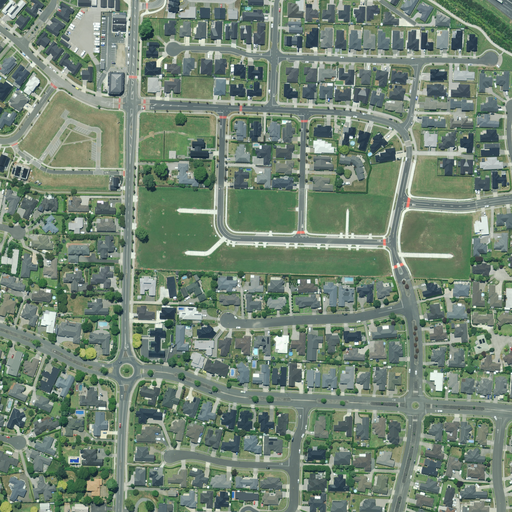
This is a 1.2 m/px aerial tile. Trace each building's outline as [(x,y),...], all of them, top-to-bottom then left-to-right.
[(0,0),(0,9),(8,0),(0,0)] [(27,7),(25,10),(35,18),(37,15),(36,14),(38,11),(37,10),(39,8),(40,9),(43,5),(37,0),(30,0),(31,0),(35,4),(33,7),(34,8),(32,10),(27,7)] [(208,13),(217,0),(219,1),(218,2),(222,4),(223,2),(231,7),(233,4),(231,3),(233,0),(232,0),(208,0),(202,9),(208,13)] [(404,12),(410,15),(418,0),(410,0),(410,2),(406,0),(404,5),(403,4),(401,8),(405,11),(404,12)] [(11,1),(2,12),(5,14),(8,12),(10,14),(8,17),(12,20),(26,4),(22,1),(15,8),(13,6),(15,4),(11,1)] [(424,22),(433,8),(429,5),(428,6),(421,2),(417,9),(418,10),(418,11),(422,14),(419,19),(424,22)] [(75,12),(63,4),(61,7),(64,9),(61,13),(58,11),(56,14),(67,23),(70,20),(69,19),(72,14),(73,15),(75,12)] [(312,4),(306,4),(306,21),(312,21),(312,17),(318,17),(318,12),(317,12),(317,10),(313,10),(313,9),(312,9),(312,4)] [(334,22),(335,5),(329,5),(328,10),(323,10),(323,13),(322,13),(322,18),(328,19),(328,22),(334,22)] [(349,21),(350,5),(344,5),(344,11),(339,11),(338,18),(344,18),(344,21),(349,21)] [(378,8),(378,6),(372,5),(372,6),(367,6),(367,20),(371,20),(371,19),(374,19),(374,13),(379,13),(379,8),(378,8)] [(357,17),(357,22),(364,23),(364,20),(365,20),(365,7),(360,7),(360,10),(354,9),(354,14),(355,14),(355,17),(357,17)] [(242,12),(242,20),(253,20),(253,19),(257,19),(257,20),(264,21),(264,15),(263,15),(263,13),(262,13),(262,10),(258,10),(258,13),(242,12)] [(383,20),(383,24),(399,25),(399,19),(394,19),(394,17),(392,17),(392,14),(390,14),(390,12),(386,12),(385,20),(383,20)] [(435,20),(435,26),(449,26),(450,22),(450,18),(445,18),(446,17),(442,17),(442,15),(437,15),(436,20),(435,20)] [(19,28),(22,31),(31,20),(28,17),(25,20),(21,16),(16,22),(20,26),(19,28)] [(124,16),(110,16),(110,28),(124,28),(124,16)] [(65,26),(54,18),(51,21),(54,23),(51,27),(48,25),(45,29),(57,37),(59,34),(62,28),(63,29),(65,26)] [(169,23),(165,23),(164,35),(170,35),(170,34),(175,34),(176,28),(174,28),(174,25),(176,25),(176,21),(169,21),(169,23)] [(190,28),(190,22),(183,22),(183,28),(180,28),(180,37),(184,37),(184,36),(191,36),(191,28),(190,28)] [(206,38),(206,23),(199,22),(198,28),(197,28),(197,35),(195,35),(195,39),(201,39),(201,38),(206,38)] [(222,39),(222,22),(215,22),(215,28),(211,28),(211,39),(217,40),(217,39),(222,39)] [(236,38),(236,22),(231,22),(231,25),(225,25),(225,38),(230,38),(230,37),(232,37),(232,38),(236,38)] [(301,22),(289,22),(288,26),(291,26),(291,27),(289,27),(289,32),(302,33),(303,27),(299,27),(299,26),(301,26),(301,22)] [(264,44),(265,23),(258,23),(257,33),(254,33),(254,44),(264,44)] [(251,43),(251,26),(246,26),(246,29),(241,29),(241,39),(245,39),(245,38),(246,38),(246,43),(251,43)] [(318,46),(319,28),(312,28),(312,32),(310,32),(310,34),(307,34),(306,42),(306,47),(312,47),(312,46),(318,46)] [(325,31),(321,31),(321,38),(323,38),(323,42),(321,42),(321,48),(327,48),(327,47),(332,47),(333,28),(325,28),(325,31)] [(344,30),(337,30),(336,42),(335,42),(335,48),(342,48),(342,49),(346,49),(346,40),(344,40),(344,30)] [(357,30),(351,30),(351,34),(350,34),(349,48),(354,48),(354,50),(361,50),(361,39),(357,39),(358,34),(357,34),(357,30)] [(369,30),(364,30),(363,49),(369,49),(375,50),(375,36),(371,36),(371,39),(368,39),(369,30)] [(412,32),(409,32),(408,43),(407,43),(407,49),(412,49),(412,50),(419,50),(419,39),(416,39),(416,30),(412,30),(412,32)] [(462,49),(463,31),(457,30),(457,35),(456,35),(456,38),(452,38),(451,49),(457,49),(462,49)] [(383,31),(378,31),(378,48),(383,49),(389,49),(389,43),(390,43),(390,39),(385,39),(385,33),(383,33),(383,31)] [(400,31),(393,31),(392,49),(397,49),(403,50),(404,38),(399,38),(400,31)] [(441,36),(437,36),(436,48),(440,48),(440,49),(443,49),(443,48),(447,49),(448,31),(442,31),(442,34),(441,34),(441,36)] [(45,33),(36,45),(39,47),(42,44),(46,47),(50,41),(46,38),(48,35),(45,33)] [(427,33),(421,33),(421,49),(427,49),(427,50),(433,50),(433,42),(427,42),(427,33)] [(467,41),(466,51),(472,51),(472,50),(477,51),(477,37),(475,37),(475,34),(469,34),(469,41),(467,41)] [(292,37),(287,37),(287,45),(292,46),(292,45),(297,45),(297,47),(302,47),(302,37),(297,36),(297,38),(292,38),(292,37)] [(56,63),(64,52),(60,49),(60,50),(56,47),(57,45),(53,42),(45,54),(48,56),(50,55),(55,58),(53,60),(56,63)] [(146,51),(146,57),(158,57),(158,51),(156,51),(156,47),(159,47),(159,44),(158,44),(158,43),(149,43),(149,48),(149,51),(146,51)] [(75,77),(82,66),(79,64),(77,68),(72,65),(73,64),(67,61),(70,57),(66,54),(58,66),(61,68),(63,66),(68,69),(68,70),(73,73),(71,75),(75,77)] [(6,73),(8,75),(17,64),(14,62),(16,60),(12,57),(10,58),(9,58),(8,60),(6,58),(3,62),(4,63),(2,66),(3,67),(0,71),(5,75),(6,73)] [(188,59),(184,59),(183,75),(189,76),(190,71),(191,71),(191,68),(194,69),(194,58),(189,58),(188,59)] [(212,58),(201,58),(201,73),(206,73),(206,74),(211,74),(211,70),(212,58)] [(155,60),(149,59),(149,65),(144,65),(144,73),(155,73),(155,72),(159,72),(160,65),(154,65),(155,60)] [(220,60),(215,60),(215,74),(225,74),(225,67),(227,67),(227,62),(226,62),(226,59),(220,59),(220,60)] [(171,74),(180,74),(180,67),(177,66),(177,65),(171,64),(171,65),(167,65),(167,72),(171,72),(171,74)] [(237,65),(234,65),(234,75),(240,75),(240,78),(245,78),(246,67),(244,67),(244,65),(237,65)] [(262,80),(263,67),(258,67),(258,71),(254,71),(254,67),(248,66),(248,78),(250,78),(250,79),(254,80),(254,76),(258,76),(258,80),(262,80)] [(92,83),(92,68),(88,68),(88,71),(82,71),(82,80),(88,80),(88,83),(92,83)] [(287,76),(287,82),(297,82),(298,75),(299,69),(294,69),(294,68),(286,68),(286,74),(289,74),(289,76),(287,76)] [(310,68),(304,68),(304,74),(307,74),(307,76),(306,76),(306,82),(316,82),(317,69),(310,69),(310,68)] [(319,69),(319,81),(324,81),(325,78),(332,78),(332,77),(336,77),(336,71),(332,71),(332,69),(327,69),(327,70),(325,70),(325,69),(319,69)] [(344,69),(339,69),(339,79),(345,80),(345,85),(351,85),(351,84),(353,85),(354,70),(348,70),(348,74),(344,74),(344,69)] [(364,70),(359,70),(359,77),(361,77),(361,84),(370,84),(370,76),(371,76),(371,71),(364,70)] [(378,87),(384,88),(385,85),(386,85),(389,72),(377,70),(375,79),(379,80),(379,83),(378,87)] [(447,70),(430,70),(430,81),(447,81),(447,70)] [(475,71),(454,70),(453,81),(467,81),(467,79),(474,79),(475,71)] [(123,71),(108,71),(107,89),(122,90),(122,85),(121,85),(121,81),(123,81),(123,78),(120,78),(120,74),(123,74),(123,71)] [(392,71),(391,83),(395,83),(395,81),(400,82),(400,83),(406,84),(406,79),(407,79),(408,73),(403,73),(403,74),(401,74),(402,72),(398,71),(398,74),(396,73),(396,71),(392,71)] [(509,91),(509,72),(504,72),(504,77),(496,76),(496,84),(500,84),(500,85),(503,85),(503,91),(509,91)] [(485,74),(479,74),(479,92),(485,92),(485,87),(489,87),(489,86),(492,86),(492,77),(485,77),(485,74)] [(24,92),(29,96),(31,92),(33,93),(40,83),(39,82),(40,81),(34,77),(31,81),(30,80),(26,86),(27,87),(24,92)] [(158,78),(148,78),(148,92),(156,93),(156,92),(160,92),(160,86),(158,86),(158,78)] [(180,93),(181,79),(174,79),(174,81),(165,81),(164,93),(171,93),(171,90),(174,90),(174,93),(180,93)] [(226,80),(216,79),(216,88),(214,88),(214,95),(225,95),(226,80)] [(0,94),(0,99),(2,101),(13,87),(6,82),(4,85),(1,83),(0,84),(0,83),(0,93),(1,94),(0,94)] [(259,89),(259,82),(254,82),(254,90),(247,90),(247,96),(253,96),(261,96),(262,89),(259,89)] [(230,85),(230,95),(236,96),(236,95),(238,95),(238,96),(245,96),(245,89),(243,89),(243,84),(239,84),(238,88),(236,88),(236,85),(230,85)] [(290,84),(284,84),(284,96),(286,96),(286,98),(292,98),(292,97),(297,98),(298,92),(292,91),(292,89),(290,88),(290,84)] [(303,88),(302,97),(306,98),(314,99),(314,91),(316,92),(316,84),(308,84),(307,88),(303,88)] [(427,91),(427,96),(446,96),(447,90),(444,90),(444,85),(441,85),(441,84),(434,84),(434,85),(427,85),(427,91)] [(451,90),(451,96),(470,97),(470,91),(469,90),(469,85),(459,85),(459,88),(457,88),(457,90),(451,90)] [(324,86),(320,86),(319,99),(325,99),(326,94),(327,94),(327,98),(332,98),(333,86),(327,86),(327,87),(324,87),(324,86)] [(390,91),(389,98),(403,100),(404,93),(405,93),(405,89),(402,88),(402,86),(397,86),(397,89),(394,88),(394,92),(390,91)] [(362,103),(366,104),(370,89),(366,88),(365,91),(361,90),(361,89),(355,88),(353,101),(359,102),(359,100),(363,101),(362,103)] [(350,100),(351,89),(346,89),(346,90),(344,90),(343,93),(339,92),(340,90),(335,90),(335,101),(341,101),(346,101),(346,100),(350,100)] [(10,105),(20,112),(23,108),(26,103),(27,103),(29,100),(26,98),(27,97),(17,91),(13,98),(12,97),(9,101),(12,103),(10,105)] [(381,107),(384,94),(380,93),(379,96),(376,95),(376,92),(373,91),(369,104),(375,105),(376,101),(377,102),(376,106),(381,107)] [(480,105),(480,111),(498,112),(498,106),(497,106),(497,100),(493,100),(493,97),(488,97),(488,103),(484,103),(484,105),(480,105)] [(431,98),(426,98),(426,104),(424,104),(424,109),(429,109),(429,110),(436,110),(436,109),(441,109),(447,109),(447,103),(436,103),(436,102),(431,102),(431,98)] [(454,99),(450,99),(450,109),(455,109),(455,107),(461,108),(461,111),(473,111),(473,103),(466,103),(466,99),(462,99),(462,102),(454,102),(454,99)] [(386,103),(385,109),(388,110),(394,111),(394,110),(395,110),(395,112),(402,113),(403,102),(395,102),(395,104),(386,103)] [(4,112),(0,119),(0,128),(2,129),(5,124),(10,127),(13,122),(15,119),(14,119),(17,115),(13,112),(10,118),(7,117),(9,114),(4,112)] [(479,125),(479,127),(499,127),(499,121),(490,121),(490,115),(484,115),(484,119),(481,119),(481,118),(478,118),(477,125),(479,125)] [(421,123),(421,127),(427,128),(427,126),(434,126),(434,127),(445,128),(445,120),(441,120),(441,122),(434,122),(434,120),(429,120),(429,117),(422,117),(422,123),(421,123)] [(237,136),(237,141),(243,141),(243,138),(246,138),(246,125),(243,125),(243,122),(237,122),(237,125),(234,125),(234,130),(237,130),(237,131),(236,131),(236,136),(237,136)] [(251,138),(251,141),(257,141),(258,136),(261,136),(261,131),(262,126),(261,126),(261,124),(259,124),(259,122),(254,122),(254,123),(251,123),(251,129),(253,129),(253,131),(250,131),(250,138),(251,138)] [(272,125),(270,125),(270,128),(268,128),(268,133),(270,133),(270,136),(270,137),(272,137),(271,142),(278,142),(278,139),(280,139),(280,125),(277,125),(277,123),(272,123),(272,125)] [(286,128),(283,128),(282,140),(283,140),(283,142),(291,142),(291,137),(292,137),(292,133),(294,133),(295,128),(291,128),(291,123),(286,123),(286,128)] [(341,136),(341,143),(347,144),(348,139),(346,139),(347,133),(352,134),(353,126),(343,125),(343,128),(342,127),(341,133),(342,133),(342,136),(341,136)] [(314,128),(314,136),(317,136),(317,137),(332,138),(332,131),(331,131),(331,126),(325,126),(325,127),(321,127),(321,126),(317,126),(317,128),(314,128)] [(364,148),(370,131),(359,128),(357,135),(358,135),(356,140),(360,141),(358,146),(364,148)] [(480,135),(480,141),(498,141),(498,135),(496,135),(496,130),(486,130),(486,134),(483,134),(483,135),(480,135)] [(440,148),(440,149),(445,150),(445,148),(450,148),(450,147),(455,147),(455,139),(456,139),(456,132),(452,132),(452,134),(448,134),(448,137),(442,137),(442,144),(439,144),(438,148),(440,148)] [(473,153),(473,134),(469,133),(469,139),(467,139),(467,137),(463,137),(463,139),(460,139),(460,147),(464,147),(464,148),(467,148),(467,153),(473,153)] [(370,150),(373,154),(382,145),(384,147),(387,143),(383,138),(383,137),(380,134),(378,136),(377,135),(372,139),(374,141),(373,142),(374,143),(369,147),(371,149),(370,150)] [(429,134),(424,134),(424,141),(425,141),(425,147),(436,147),(437,135),(431,135),(431,137),(429,137),(429,134)] [(190,152),(190,157),(208,158),(208,152),(200,152),(201,148),(204,148),(204,143),(202,143),(202,139),(197,139),(197,143),(191,143),(191,148),(195,148),(195,152),(190,152)] [(315,149),(315,153),(321,154),(321,153),(333,153),(334,148),(331,148),(331,145),(325,144),(325,142),(321,142),(321,141),(317,140),(317,141),(313,141),(313,149),(315,149)] [(481,151),(481,156),(499,155),(499,144),(484,144),(484,148),(490,148),(490,151),(481,151)] [(235,157),(235,162),(250,163),(250,154),(244,154),(244,145),(239,145),(239,147),(237,147),(237,151),(236,151),(236,154),(235,154),(235,157)] [(281,148),(276,148),(276,157),(285,157),(285,159),(291,159),(292,152),(293,150),(294,150),(294,145),(286,145),(286,149),(281,149),(281,148)] [(264,165),(269,165),(269,160),(270,160),(271,147),(262,146),(262,149),(256,149),(256,154),(257,154),(257,158),(264,158),(264,165)] [(379,161),(379,162),(396,160),(395,154),(394,148),(385,150),(386,153),(380,154),(380,155),(375,156),(376,162),(379,161)] [(8,167),(11,157),(8,156),(9,153),(2,151),(1,154),(0,153),(0,160),(0,161),(0,170),(4,172),(6,166),(8,167)] [(350,164),(350,162),(353,163),(352,164),(355,166),(356,166),(356,168),(355,168),(358,180),(365,178),(364,172),(365,172),(364,169),(365,169),(362,161),(361,160),(362,159),(358,156),(352,155),(352,157),(351,157),(345,156),(345,158),(340,157),(340,163),(350,164)] [(330,157),(313,157),(313,161),(316,161),(316,164),(313,164),(313,170),(333,170),(333,165),(326,165),(326,162),(330,162),(330,157)] [(447,159),(443,158),(443,168),(445,168),(445,175),(452,175),(452,166),(454,166),(454,160),(447,160),(447,159)] [(483,168),(483,170),(503,169),(503,162),(499,163),(499,161),(497,161),(497,158),(487,158),(487,163),(480,163),(480,169),(483,168)] [(473,174),(473,160),(467,160),(467,163),(466,162),(466,160),(461,160),(460,174),(465,175),(465,171),(468,171),(468,174),(473,174)] [(276,164),(276,173),(285,173),(285,174),(291,175),(291,168),(293,168),(294,161),(286,161),(286,165),(281,165),(281,164),(276,164)] [(199,187),(199,179),(194,178),(194,177),(187,177),(188,175),(186,175),(186,171),(188,171),(188,164),(178,164),(178,171),(180,171),(180,172),(179,172),(179,176),(177,175),(177,179),(179,179),(179,184),(192,184),(192,187),(199,187)] [(264,189),(270,189),(271,169),(264,169),(264,174),(262,174),(262,175),(261,175),(261,176),(257,176),(257,184),(265,184),(264,189)] [(234,182),(234,188),(247,188),(248,182),(243,182),(244,178),(248,178),(249,172),(243,172),(243,170),(239,170),(239,172),(234,172),(234,178),(236,178),(236,182),(234,182)] [(497,172),(492,172),(492,188),(498,188),(498,183),(502,183),(502,186),(506,186),(506,175),(502,175),(502,177),(499,177),(499,175),(497,175),(497,172)] [(313,185),(313,191),(333,191),(333,186),(324,186),(324,183),(329,183),(329,179),(321,178),(321,177),(313,177),(312,181),(315,181),(315,185),(313,185)] [(272,180),(272,188),(281,188),(281,187),(286,188),(286,189),(292,190),(292,183),(293,183),(293,178),(288,178),(288,180),(284,180),(284,179),(276,179),(276,180),(272,180)] [(481,178),(475,178),(475,190),(481,190),(481,188),(483,188),(483,190),(489,190),(489,178),(485,178),(485,180),(481,180),(481,178)] [(5,199),(8,200),(10,204),(7,213),(14,215),(20,196),(12,194),(13,190),(8,189),(5,199)] [(44,208),(45,208),(48,210),(52,209),(52,211),(57,211),(57,208),(58,208),(58,203),(58,199),(54,199),(54,195),(48,195),(48,198),(43,198),(38,209),(42,212),(44,208)] [(68,204),(68,211),(89,211),(90,204),(80,204),(80,202),(82,201),(82,199),(81,197),(77,197),(76,196),(74,196),(73,197),(73,201),(72,201),(72,204),(68,204)] [(33,198),(32,200),(28,199),(28,200),(24,198),(21,204),(22,204),(21,206),(21,207),(24,208),(25,208),(27,209),(23,217),(29,219),(38,201),(33,198)] [(104,202),(104,204),(101,204),(102,203),(97,203),(97,207),(95,207),(95,214),(115,214),(115,208),(110,208),(110,202),(104,202)] [(511,225),(511,215),(511,214),(496,215),(497,221),(496,221),(496,226),(504,225),(503,222),(505,222),(506,229),(511,228),(511,227),(511,225)] [(55,219),(52,215),(44,221),(47,224),(42,228),(46,233),(50,230),(53,233),(54,232),(55,233),(59,230),(51,222),(55,219)] [(489,234),(487,217),(481,218),(481,223),(480,223),(479,222),(475,222),(475,224),(474,225),(475,233),(479,233),(479,231),(481,230),(481,235),(489,234)] [(83,218),(78,218),(77,223),(69,223),(68,229),(75,230),(75,233),(80,234),(80,228),(83,228),(83,218)] [(113,219),(108,219),(108,221),(105,221),(105,219),(101,219),(101,223),(97,223),(97,231),(116,231),(116,223),(113,223),(113,219)] [(507,252),(508,233),(502,233),(501,239),(500,239),(500,240),(499,240),(499,243),(497,243),(497,245),(494,245),(494,249),(501,250),(501,252),(507,252)] [(49,236),(39,236),(39,241),(32,240),(32,247),(38,247),(38,249),(53,249),(53,243),(49,243),(49,236)] [(115,236),(106,236),(106,241),(104,241),(98,240),(97,252),(101,252),(100,258),(107,258),(108,251),(115,252),(115,236)] [(474,238),(473,257),(479,257),(479,254),(486,254),(487,245),(483,245),(483,244),(479,244),(480,238),(474,238)] [(77,254),(89,255),(89,245),(69,245),(68,254),(75,254),(75,255),(68,255),(68,262),(79,262),(79,255),(77,255),(77,254)] [(8,258),(8,257),(2,257),(1,264),(7,264),(12,264),(12,265),(12,266),(11,273),(17,274),(19,250),(13,249),(12,258),(8,258)] [(298,257),(300,254),(295,250),(291,254),(285,249),(279,255),(280,256),(274,262),(277,265),(279,263),(280,264),(286,258),(291,264),(294,260),(295,261),(297,261),(298,259),(298,257)] [(37,271),(38,264),(33,263),(32,262),(32,257),(29,257),(30,254),(24,253),(24,260),(23,260),(21,277),(30,278),(31,270),(37,271)] [(58,258),(52,258),(51,267),(44,266),(43,274),(48,274),(48,275),(51,275),(51,278),(57,279),(58,270),(58,258)] [(482,276),(489,276),(489,272),(489,270),(490,270),(490,266),(487,265),(487,264),(482,264),(482,266),(476,265),(476,266),(472,266),(472,274),(482,274),(482,276)] [(104,287),(110,287),(110,285),(111,285),(111,278),(107,278),(108,276),(113,276),(113,271),(109,271),(110,266),(106,265),(105,268),(101,268),(101,271),(100,271),(100,274),(93,274),(93,278),(92,278),(91,283),(97,284),(97,282),(104,282),(104,287)] [(82,277),(82,271),(78,271),(77,274),(67,273),(66,277),(65,277),(64,282),(72,283),(71,292),(78,292),(78,282),(83,283),(84,277),(82,277)] [(6,286),(17,290),(21,291),(22,290),(24,291),(26,285),(22,284),(23,283),(18,281),(18,283),(15,282),(16,278),(11,276),(10,279),(2,277),(0,284),(6,285),(6,286)] [(249,286),(248,292),(254,292),(263,292),(263,287),(259,287),(259,276),(255,276),(254,278),(250,278),(250,282),(251,282),(251,286),(249,286)] [(155,295),(156,280),(153,280),(153,279),(149,279),(149,277),(144,277),(144,278),(140,278),(140,284),(141,284),(140,294),(145,294),(145,289),(149,290),(149,295),(155,295)] [(227,291),(233,292),(233,287),(236,287),(236,285),(238,285),(238,281),(227,280),(227,278),(218,278),(218,289),(227,289),(227,291)] [(282,285),(286,282),(282,278),(280,280),(270,280),(270,285),(268,285),(268,292),(273,292),(284,292),(284,286),(282,286),(282,285)] [(298,286),(298,293),(315,292),(318,292),(318,286),(314,286),(314,283),(311,283),(311,279),(300,279),(300,286),(298,286)] [(201,286),(199,281),(195,283),(185,287),(186,289),(188,288),(190,293),(195,291),(200,301),(207,298),(205,294),(201,286)] [(382,281),(376,283),(377,285),(376,285),(377,290),(377,292),(378,298),(383,297),(383,296),(390,295),(389,292),(392,291),(391,286),(384,287),(382,281)] [(324,293),(328,293),(330,295),(329,306),(337,307),(337,286),(334,286),(334,283),(328,282),(328,285),(324,285),(324,293)] [(434,285),(434,282),(426,284),(427,291),(422,292),(423,298),(442,294),(441,288),(438,288),(437,284),(434,285)] [(472,306),(485,307),(485,301),(481,301),(482,291),(479,291),(479,282),(473,282),(472,306)] [(463,285),(463,284),(454,283),(454,288),(453,288),(453,296),(460,296),(469,296),(469,285),(463,285)] [(373,302),(374,285),(367,284),(367,288),(358,287),(358,292),(359,292),(359,297),(363,297),(363,295),(367,295),(367,302),(373,302)] [(498,300),(499,295),(497,295),(497,293),(495,293),(495,285),(489,285),(489,298),(490,298),(490,306),(502,307),(502,301),(498,300)] [(348,301),(348,302),(350,302),(350,301),(354,301),(354,288),(349,288),(347,288),(343,288),(344,286),(339,286),(339,306),(345,306),(345,301),(348,301)] [(185,289),(180,291),(184,298),(188,296),(185,289)] [(51,302),(52,292),(46,291),(39,290),(39,294),(32,293),(31,299),(51,302)] [(11,296),(5,294),(2,305),(0,310),(0,314),(6,316),(7,312),(13,314),(16,302),(10,300),(11,296)] [(230,305),(230,304),(234,304),(234,305),(240,305),(240,298),(239,298),(239,296),(237,296),(237,294),(233,294),(233,296),(219,296),(219,301),(223,301),(223,305),(230,305)] [(262,309),(262,300),(256,300),(256,294),(246,294),(246,299),(247,299),(247,311),(253,311),(253,309),(262,309)] [(316,294),(311,294),(311,297),(295,297),(296,304),(299,304),(299,307),(306,307),(306,306),(311,306),(311,308),(320,307),(320,301),(317,301),(317,298),(316,298),(316,294)] [(285,306),(286,300),(283,299),(283,298),(278,298),(278,300),(268,299),(268,306),(269,306),(269,308),(275,308),(275,309),(281,309),(281,307),(283,307),(283,306),(285,306)] [(102,299),(97,299),(97,302),(88,302),(88,307),(92,307),(92,309),(84,309),(84,314),(108,314),(108,308),(102,308),(102,299)] [(24,308),(21,316),(24,317),(24,318),(30,320),(29,325),(35,327),(38,316),(35,315),(38,307),(26,303),(25,308),(24,308)] [(430,308),(429,309),(430,312),(431,312),(431,313),(427,313),(428,319),(445,317),(444,311),(441,312),(440,304),(430,305),(430,308)] [(458,305),(453,305),(453,309),(452,309),(452,312),(447,312),(447,318),(464,319),(464,318),(467,318),(467,313),(464,313),(464,306),(458,306),(458,305)] [(179,312),(179,318),(182,318),(182,320),(202,320),(202,315),(198,315),(198,312),(196,312),(196,308),(185,308),(185,313),(179,312)] [(47,326),(46,332),(54,333),(55,323),(56,313),(56,312),(50,312),(49,312),(49,314),(44,314),(43,319),(42,319),(41,325),(45,326),(47,326)] [(473,320),(473,323),(486,324),(486,322),(487,322),(487,325),(493,325),(494,314),(487,314),(487,316),(478,316),(478,312),(474,312),(474,315),(472,315),(472,320),(473,320)] [(511,315),(510,315),(510,312),(505,312),(505,314),(501,314),(497,318),(500,321),(497,324),(500,327),(505,323),(511,323),(511,315)] [(67,336),(66,336),(70,337),(70,336),(74,337),(73,343),(80,344),(82,323),(76,323),(76,327),(67,326),(68,323),(62,322),(61,326),(59,325),(58,335),(65,336),(65,335),(67,336)] [(467,337),(467,323),(460,324),(460,327),(455,327),(455,331),(454,331),(455,337),(461,337),(462,342),(468,342),(467,337)] [(185,325),(176,325),(175,344),(177,344),(177,350),(189,351),(189,344),(184,343),(185,325)] [(394,330),(394,325),(389,326),(389,329),(383,329),(383,326),(377,327),(377,332),(372,332),(373,339),(397,337),(396,330),(394,330)] [(443,333),(443,326),(438,326),(438,327),(434,327),(434,333),(430,334),(430,339),(435,339),(435,340),(444,340),(444,338),(447,338),(447,332),(443,333)] [(362,340),(361,330),(357,331),(357,332),(349,333),(349,331),(343,331),(344,343),(349,342),(349,341),(354,340),(354,343),(359,342),(359,340),(362,340)] [(101,332),(100,334),(90,332),(89,337),(92,337),(92,338),(89,338),(89,343),(100,343),(102,344),(102,348),(103,348),(103,354),(109,354),(110,338),(112,338),(111,334),(107,334),(104,334),(105,332),(101,332)] [(300,333),(299,340),(296,340),(296,341),(292,341),(291,348),(297,348),(296,351),(299,351),(299,355),(305,355),(306,333),(300,333)] [(317,348),(318,348),(318,342),(323,342),(323,336),(318,336),(318,335),(308,334),(308,348),(307,360),(317,360),(317,348)] [(332,335),(332,334),(326,334),(326,340),(328,340),(328,352),(335,352),(335,345),(336,345),(336,343),(340,343),(340,335),(332,335)] [(487,344),(484,334),(477,337),(480,345),(474,347),(476,354),(490,350),(488,344),(487,344)] [(289,343),(289,336),(283,335),(283,337),(279,337),(278,335),(274,339),(276,342),(276,346),(280,346),(279,350),(278,350),(278,353),(288,353),(288,343),(289,343)] [(251,336),(244,336),(244,338),(236,338),(235,348),(242,348),(242,351),(244,351),(243,354),(250,355),(251,336)] [(265,352),(265,355),(267,355),(267,356),(270,356),(271,336),(264,336),(264,337),(263,337),(263,336),(257,336),(257,341),(254,341),(254,347),(259,347),(259,345),(263,345),(263,352),(265,352)] [(228,348),(228,338),(216,337),(216,347),(221,347),(221,349),(226,350),(226,348),(228,348)] [(386,358),(386,354),(386,345),(384,345),(383,341),(379,341),(379,344),(375,344),(375,352),(370,352),(370,360),(373,360),(373,359),(386,358)] [(400,344),(400,342),(389,342),(389,363),(399,363),(399,356),(402,356),(402,350),(402,348),(402,344),(400,344)] [(162,344),(151,344),(151,350),(157,350),(156,353),(162,353),(162,344)] [(431,356),(431,361),(435,361),(435,362),(438,362),(438,366),(444,366),(444,361),(445,361),(445,352),(446,352),(446,347),(440,347),(440,351),(437,350),(434,353),(434,356),(431,356)] [(365,360),(365,354),(360,354),(361,353),(358,353),(358,348),(353,348),(353,350),(349,350),(349,355),(344,355),(344,360),(365,360)] [(462,360),(465,360),(465,355),(464,355),(464,350),(459,350),(459,353),(454,352),(454,361),(449,360),(448,366),(465,367),(465,362),(462,362),(462,360)] [(507,365),(511,362),(511,366),(511,367),(511,369),(511,350),(508,352),(509,354),(503,357),(505,362),(506,362),(507,365)] [(23,353),(17,351),(14,359),(9,358),(7,364),(10,366),(8,373),(16,376),(21,362),(20,361),(23,353)] [(491,356),(487,355),(486,359),(485,359),(485,365),(481,364),(480,369),(484,369),(484,370),(495,371),(495,369),(500,370),(501,364),(492,363),(492,361),(491,361),(491,356)] [(40,360),(34,358),(32,363),(26,361),(24,366),(25,366),(24,369),(27,370),(26,371),(29,372),(27,375),(34,377),(40,360)] [(208,358),(202,371),(212,375),(213,372),(218,374),(217,375),(221,377),(222,375),(226,377),(230,368),(228,368),(229,366),(216,359),(214,364),(211,362),(212,360),(208,358)] [(249,370),(242,362),(236,366),(239,369),(237,370),(240,373),(240,376),(237,376),(237,380),(240,381),(240,383),(244,383),(244,382),(248,382),(249,370)] [(302,369),(295,369),(295,367),(297,367),(297,363),(290,363),(289,386),(295,386),(295,381),(301,381),(302,369)] [(263,384),(264,384),(268,385),(269,385),(270,368),(269,368),(269,365),(261,364),(261,374),(259,374),(259,377),(253,377),(252,383),(263,383),(263,384)] [(50,373),(43,370),(41,375),(48,378),(49,378),(47,382),(41,380),(38,388),(50,393),(52,390),(60,369),(53,366),(51,370),(53,371),(51,373),(50,373)] [(273,374),(271,374),(271,380),(272,380),(272,384),(280,384),(280,385),(286,385),(286,367),(281,367),(281,368),(277,368),(273,368),(273,374)] [(349,374),(341,374),(341,378),(340,378),(340,383),(347,383),(347,388),(353,389),(354,367),(346,367),(346,371),(349,371),(349,374)] [(379,371),(375,370),(375,375),(377,375),(376,377),(374,377),(373,382),(377,382),(377,384),(379,385),(379,390),(386,390),(387,369),(380,368),(379,371)] [(335,370),(330,369),(330,376),(322,376),(322,388),(328,388),(328,386),(331,386),(331,389),(337,389),(337,378),(335,378),(335,370)] [(438,370),(434,370),(434,373),(431,372),(430,380),(435,380),(435,385),(436,385),(436,391),(442,391),(444,373),(438,373),(438,370)] [(395,373),(389,372),(388,390),(395,390),(395,384),(401,384),(401,376),(395,376),(395,373)] [(356,384),(357,384),(359,384),(359,385),(362,385),(362,389),(369,390),(370,373),(365,373),(365,374),(362,374),(359,376),(359,379),(357,379),(356,384)] [(449,380),(448,380),(448,383),(449,383),(449,387),(452,387),(452,393),(458,393),(459,383),(457,383),(458,374),(450,374),(449,380)] [(75,378),(69,375),(67,380),(59,377),(55,386),(59,388),(60,386),(63,388),(60,395),(66,398),(75,378)] [(500,395),(500,394),(503,394),(503,393),(506,393),(507,388),(504,388),(504,384),(507,384),(508,377),(500,377),(500,378),(496,377),(495,383),(496,383),(495,389),(494,389),(494,395),(500,395)] [(461,382),(461,392),(466,392),(466,393),(473,394),(473,391),(475,392),(475,387),(474,387),(475,378),(466,378),(465,382),(461,382)] [(489,380),(489,379),(483,379),(483,384),(480,383),(480,387),(477,387),(477,393),(483,394),(483,395),(487,395),(487,394),(491,394),(492,380),(489,380)] [(24,391),(26,387),(16,383),(13,390),(10,389),(8,394),(25,401),(27,396),(21,393),(22,391),(24,391)] [(143,388),(140,387),(139,394),(141,394),(141,395),(152,398),(151,400),(149,399),(148,404),(155,406),(160,388),(154,387),(154,390),(147,388),(147,387),(143,386),(143,388)] [(94,388),(88,387),(88,396),(80,396),(80,405),(87,405),(93,405),(93,406),(96,406),(96,407),(99,407),(99,409),(106,410),(106,401),(103,401),(103,400),(97,400),(98,391),(94,391),(94,388)] [(177,390),(168,387),(167,392),(166,391),(162,405),(172,408),(173,403),(178,405),(180,399),(174,397),(177,390)] [(49,400),(41,396),(38,401),(35,399),(32,404),(50,412),(53,406),(48,403),(49,400)] [(195,397),(192,404),(190,404),(190,402),(186,401),(185,404),(184,404),(182,409),(184,409),(183,412),(189,414),(188,416),(194,418),(201,399),(195,397)] [(212,406),(213,402),(207,401),(205,407),(202,406),(201,411),(203,412),(202,415),(198,414),(197,419),(205,421),(205,420),(208,421),(209,418),(215,420),(216,414),(211,413),(213,406),(212,406)] [(24,418),(27,416),(24,411),(22,413),(19,412),(20,410),(14,407),(7,426),(13,429),(15,424),(23,427),(25,422),(22,421),(24,418)] [(158,410),(140,408),(139,411),(136,411),(136,416),(139,416),(138,423),(146,423),(146,418),(151,418),(151,419),(161,419),(162,412),(157,412),(158,410)] [(222,418),(224,418),(224,419),(222,419),(222,424),(229,425),(228,428),(235,429),(237,410),(231,409),(231,413),(223,412),(222,418)] [(105,412),(96,412),(95,424),(94,424),(94,435),(100,435),(101,429),(107,429),(108,420),(104,420),(105,412)] [(268,413),(263,412),(262,415),(259,415),(258,423),(261,423),(260,431),(264,431),(264,432),(269,433),(269,428),(274,428),(275,422),(268,422),(269,415),(268,415),(268,413)] [(287,429),(288,414),(281,414),(281,417),(279,417),(278,426),(276,426),(276,432),(280,432),(280,435),(286,435),(286,429),(287,429)] [(315,424),(315,428),(315,430),(315,437),(320,437),(320,438),(328,438),(328,431),(325,431),(326,416),(320,416),(319,421),(315,421),(315,424)] [(346,416),(346,421),(343,421),(343,422),(339,421),(338,425),(334,425),(334,430),(347,431),(346,436),(352,436),(352,417),(346,416)] [(362,417),(362,424),(357,424),(356,435),(361,436),(361,439),(368,439),(369,417),(362,417)] [(372,428),(375,428),(375,431),(376,431),(376,434),(378,434),(378,437),(385,437),(385,418),(379,418),(379,423),(373,423),(372,428)] [(35,426),(34,426),(35,429),(33,429),(35,435),(42,432),(41,430),(48,428),(49,430),(57,428),(56,427),(59,426),(57,421),(55,422),(54,420),(49,422),(48,419),(40,422),(40,420),(34,422),(35,426)] [(67,427),(66,426),(65,435),(73,436),(73,429),(78,429),(78,431),(83,431),(83,426),(84,426),(84,420),(84,419),(72,419),(67,419),(67,427)] [(186,420),(179,419),(179,422),(178,422),(176,420),(172,423),(174,426),(171,426),(170,431),(173,431),(173,432),(177,433),(175,440),(182,441),(186,420)] [(389,439),(389,442),(392,442),(392,444),(399,444),(400,435),(398,435),(399,430),(400,430),(401,422),(398,422),(398,420),(392,420),(392,423),(389,422),(389,429),(390,429),(389,434),(387,434),(387,439),(389,439)] [(459,422),(454,421),(453,423),(445,422),(445,427),(446,427),(446,431),(453,432),(452,436),(447,435),(447,440),(456,441),(456,437),(457,437),(458,427),(459,427),(459,422)] [(471,431),(471,425),(467,425),(467,422),(461,421),(460,443),(466,443),(466,439),(469,439),(469,431),(471,431)] [(429,429),(429,434),(432,434),(432,435),(436,435),(435,440),(441,441),(443,423),(438,423),(438,424),(434,424),(434,426),(432,426),(432,429),(429,429)] [(193,427),(188,425),(187,429),(190,430),(189,431),(187,431),(186,435),(192,437),(191,441),(197,443),(201,432),(203,432),(204,427),(194,424),(193,427)] [(486,425),(481,424),(481,428),(478,428),(478,437),(476,437),(476,441),(478,441),(478,443),(480,444),(480,445),(486,445),(486,435),(488,435),(488,427),(486,426),(486,425)] [(161,427),(145,426),(145,429),(141,429),(141,435),(137,435),(137,441),(155,442),(156,433),(161,433),(161,427)] [(205,441),(205,444),(211,446),(211,445),(213,445),(212,447),(219,448),(223,431),(216,429),(215,433),(216,434),(215,437),(212,436),(213,430),(208,429),(207,435),(206,435),(205,440),(205,441)] [(245,438),(244,450),(251,451),(251,452),(254,452),(254,453),(262,453),(262,446),(257,445),(258,439),(257,439),(257,436),(250,435),(250,439),(245,438)] [(274,450),(274,451),(276,451),(276,452),(282,453),(282,439),(278,439),(269,439),(269,435),(264,435),(263,454),(270,455),(270,450),(274,450)] [(37,442),(34,447),(36,448),(36,449),(44,452),(45,452),(54,455),(55,450),(50,448),(54,438),(49,436),(48,438),(45,436),(42,444),(37,442)] [(240,436),(234,436),(234,442),(229,441),(229,443),(222,442),(221,449),(231,450),(231,451),(239,452),(240,436)] [(444,454),(441,453),(442,450),(441,449),(442,445),(434,443),(433,448),(432,447),(431,451),(426,450),(425,456),(443,459),(444,454)] [(148,455),(148,447),(137,447),(137,455),(135,455),(135,461),(154,461),(154,455),(148,455)] [(479,454),(481,451),(477,447),(473,451),(470,449),(466,452),(469,455),(464,455),(464,459),(465,459),(465,461),(486,463),(486,456),(480,456),(481,454),(479,454)] [(313,448),(308,448),(308,460),(314,460),(314,459),(326,460),(326,450),(322,450),(322,449),(318,449),(318,451),(313,451),(313,448)] [(85,453),(83,453),(83,459),(85,459),(85,460),(82,460),(82,464),(102,465),(102,459),(96,459),(97,450),(85,449),(85,453)] [(9,455),(5,454),(1,452),(2,451),(0,450),(0,462),(0,470),(7,473),(10,464),(17,466),(19,460),(11,457),(11,458),(8,457),(9,455)] [(40,453),(32,450),(30,456),(35,459),(34,461),(33,461),(33,464),(34,464),(34,471),(43,471),(43,463),(50,465),(51,461),(40,456),(40,453)] [(391,458),(392,452),(388,451),(388,452),(384,452),(383,455),(382,455),(381,458),(378,457),(376,463),(393,467),(395,461),(390,460),(390,457),(391,458)] [(333,465),(350,465),(350,459),(351,459),(351,452),(335,452),(335,457),(333,457),(333,465)] [(371,471),(371,454),(366,454),(366,457),(360,457),(360,458),(356,458),(356,461),(353,461),(353,466),(355,466),(355,467),(365,467),(365,471),(371,471)] [(455,458),(450,456),(446,476),(451,477),(453,469),(461,470),(462,463),(458,462),(458,461),(455,460),(455,458)] [(441,468),(442,462),(436,460),(436,462),(431,460),(430,464),(428,464),(427,468),(422,467),(420,473),(437,477),(438,471),(436,470),(436,467),(441,468)] [(486,465),(477,464),(477,467),(475,467),(475,469),(468,469),(468,476),(471,476),(471,477),(479,477),(479,479),(484,479),(485,469),(486,469),(486,465)] [(146,485),(146,469),(141,469),(141,468),(136,468),(136,477),(135,477),(135,485),(146,485)] [(203,470),(198,469),(197,472),(190,470),(189,475),(196,476),(195,480),(193,480),(192,485),(202,487),(203,483),(207,484),(209,478),(204,477),(205,473),(202,473),(203,470)] [(187,470),(181,470),(181,475),(173,475),(173,478),(168,478),(168,483),(181,483),(181,487),(186,487),(187,470)] [(226,475),(221,474),(221,477),(215,476),(215,479),(211,479),(211,482),(210,485),(213,485),(213,488),(231,488),(232,480),(226,480),(226,475)] [(310,479),(308,479),(308,483),(310,483),(310,484),(308,484),(307,491),(325,491),(325,487),(327,487),(327,479),(315,478),(315,474),(310,474),(310,479)] [(329,485),(329,491),(346,491),(346,490),(350,490),(350,486),(346,486),(346,479),(343,479),(343,475),(338,475),(338,477),(335,477),(335,482),(333,482),(333,485),(329,485)] [(371,489),(372,482),(367,482),(367,477),(360,475),(360,477),(355,476),(354,480),(359,481),(358,491),(365,492),(366,488),(371,489)] [(388,477),(378,475),(376,486),(374,485),(373,492),(387,494),(388,488),(387,488),(388,477)] [(40,481),(38,481),(39,485),(38,485),(38,488),(33,489),(35,499),(39,498),(39,494),(44,493),(45,501),(52,500),(51,493),(56,492),(55,486),(50,487),(50,485),(47,485),(47,484),(45,484),(44,476),(39,477),(40,481)] [(25,483),(11,477),(9,482),(15,485),(14,488),(14,489),(10,499),(16,502),(19,495),(24,497),(27,490),(23,488),(25,483)] [(250,479),(242,479),(242,477),(235,477),(235,488),(243,488),(243,484),(250,485),(250,489),(258,489),(258,479),(250,478),(250,479)] [(273,478),(273,477),(267,477),(267,480),(264,479),(264,481),(260,481),(260,488),(270,488),(270,490),(273,490),(273,488),(275,488),(275,489),(281,489),(281,482),(279,482),(279,478),(273,478)] [(86,480),(86,482),(87,482),(87,491),(92,491),(92,496),(98,496),(100,494),(100,488),(101,486),(102,486),(102,478),(94,478),(94,481),(86,480)] [(433,479),(428,478),(426,484),(421,483),(419,489),(439,493),(440,487),(436,486),(437,482),(433,481),(433,479)] [(464,491),(460,491),(460,495),(461,495),(461,498),(462,498),(488,498),(488,491),(476,492),(475,485),(470,485),(470,488),(464,488),(464,491)] [(451,489),(447,488),(443,503),(446,504),(446,505),(452,507),(453,501),(452,500),(455,488),(451,487),(451,489)] [(195,491),(189,491),(189,496),(181,496),(180,505),(186,505),(186,506),(189,506),(189,507),(196,507),(197,501),(194,501),(195,491)] [(213,491),(207,491),(207,493),(201,493),(200,502),(207,503),(206,508),(213,508),(213,491)] [(229,493),(221,492),(220,497),(216,496),(215,508),(221,508),(221,506),(228,506),(229,502),(229,500),(228,500),(229,493)] [(246,492),(235,492),(235,498),(239,498),(239,500),(254,501),(254,500),(258,500),(259,493),(246,492)] [(282,492),(276,492),(276,496),(269,496),(269,493),(264,493),(264,496),(263,496),(262,501),(264,501),(264,504),(278,505),(278,498),(282,498),(282,492)] [(310,505),(310,511),(316,511),(317,508),(319,508),(319,510),(320,510),(320,511),(326,511),(326,493),(320,493),(320,499),(315,499),(315,497),(310,497),(310,500),(308,500),(308,505),(310,505)] [(426,496),(416,493),(415,498),(417,499),(416,505),(422,507),(423,504),(432,507),(434,499),(425,497),(426,496)] [(375,506),(376,499),(368,499),(367,500),(364,500),(364,501),(363,501),(363,506),(360,506),(360,511),(361,511),(382,511),(383,506),(375,506)] [(346,511),(347,510),(348,510),(348,501),(342,500),(342,503),(332,502),(332,507),(331,507),(330,511),(346,511)] [(484,507),(485,501),(480,500),(480,503),(473,502),(473,506),(470,506),(470,511),(489,511),(489,507),(484,507)]
